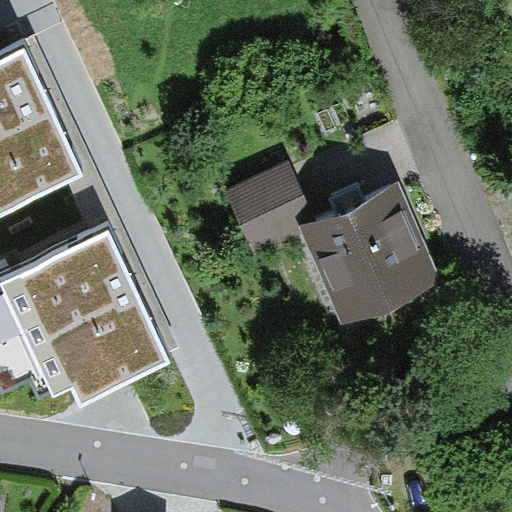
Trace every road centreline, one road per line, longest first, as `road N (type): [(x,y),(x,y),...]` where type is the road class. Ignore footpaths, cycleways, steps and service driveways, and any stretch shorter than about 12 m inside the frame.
road 1 (residential): [(371,0),(511,325)]
road 2 (residential): [(0,439),(311,496)]
road 3 (residential): [(511,388),(342,458),(311,496)]
